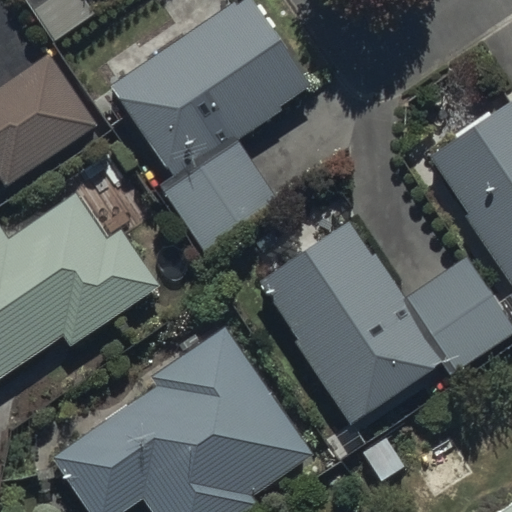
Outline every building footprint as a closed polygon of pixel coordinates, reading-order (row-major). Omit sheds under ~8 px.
[(23,0),(55,46),(96,19),(85,3),(88,0),(23,0)] [(255,0),(244,0),(113,87),(175,182),(162,191),(203,253),(281,201),(240,139),(314,90),(255,0)] [(0,184),(4,191),(99,127),(50,54),(0,87),(0,184)] [(511,100),(430,155),(511,275),(511,100)] [(0,381),(63,339),(69,348),(162,286),(94,184),(12,239),(2,224),(0,225),(0,381)] [(295,338),(352,425),(444,363),(453,377),(511,336),(511,325),(467,259),(407,299),(376,254),(372,257),(349,222),(260,282),(297,336),(295,338)] [(159,388),(54,456),(90,511),(123,511),(145,498),(153,511),(252,511),(260,507),(253,495),(312,457),(227,326),(150,375),(159,388)]
